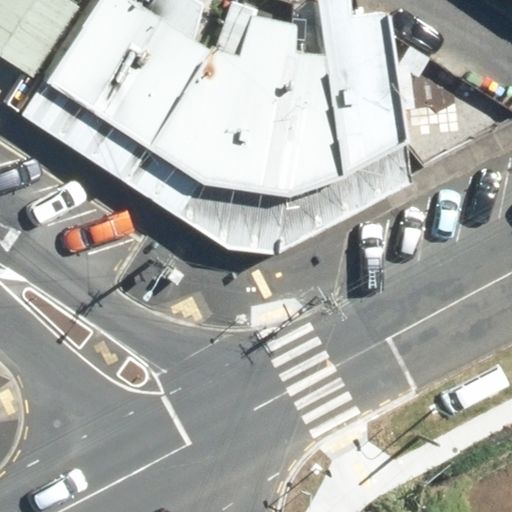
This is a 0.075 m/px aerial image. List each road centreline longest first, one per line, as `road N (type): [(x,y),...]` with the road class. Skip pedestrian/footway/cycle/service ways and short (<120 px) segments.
road 1 (tertiary): [(511,268),(202,433)]
road 2 (tertiary): [(0,255),(67,281),(178,360),(202,433)]
road 3 (tertiary): [(202,433),(108,401),(28,335),(0,294)]
road 4 (residential): [(202,433),(52,511)]
